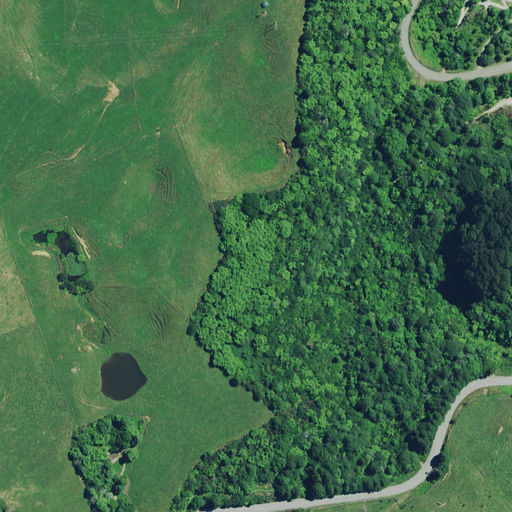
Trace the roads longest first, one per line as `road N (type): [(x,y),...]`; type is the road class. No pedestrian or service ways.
road 1 (unclassified): [(511,360),(474,373),(434,443),(403,472),(197,511)]
road 2 (unclassified): [(511,65),(466,77),(416,65),(403,29),(415,0)]
